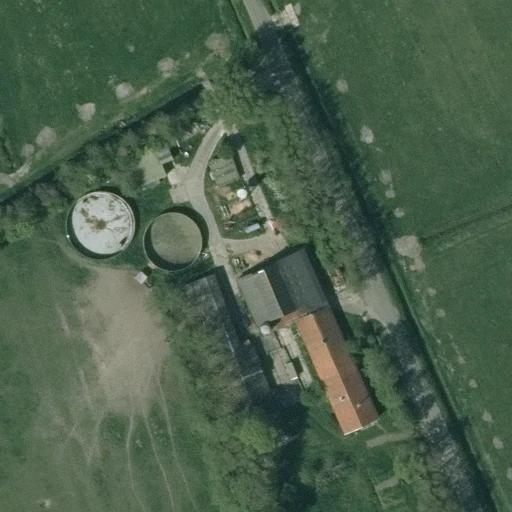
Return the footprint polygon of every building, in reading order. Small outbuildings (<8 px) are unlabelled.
[(122,155),(131,186),(168,175),(162,158),(173,155),(168,141),(122,155)] [(231,151),(210,159),(219,183),(240,176),(231,151)] [(102,192),(91,193),(82,196),(74,202),(68,210),(65,219),(64,229),(66,238),(71,247),(77,254),(86,259),(95,261),(106,260),(116,256),(125,250),(130,240),(133,230),(133,219),(129,209),(122,201),(113,195),(102,192)] [(345,432),(377,418),(303,249),(236,279),(256,324),(268,319),(273,330),(296,320),(345,432)] [(183,283),(236,425),(276,410),(250,343),(238,347),(210,273),(183,283)]
